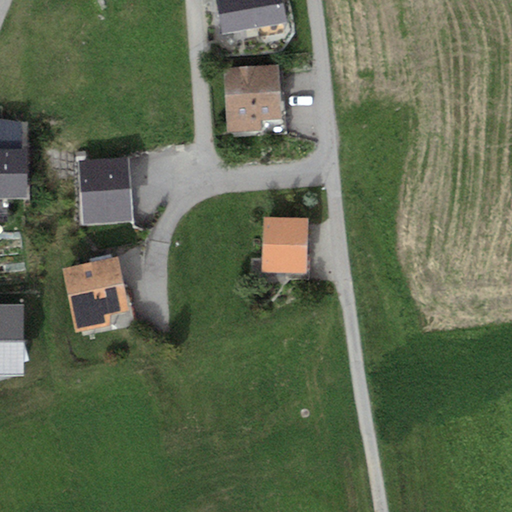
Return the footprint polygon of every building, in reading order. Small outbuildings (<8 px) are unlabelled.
[(287,0),(220,0),(226,39),(292,28),(287,0)] [(284,71),(229,73),(231,136),(266,135),(265,124),(286,124),(284,71)] [(23,152),(0,152),(0,195),(23,195),(23,152)] [(126,168),(81,170),(83,226),(128,224),(126,168)] [(314,227),(269,225),(267,276),(312,278),(314,227)] [(121,261),(66,272),(79,335),(114,328),(115,318),(132,315),(121,261)]
